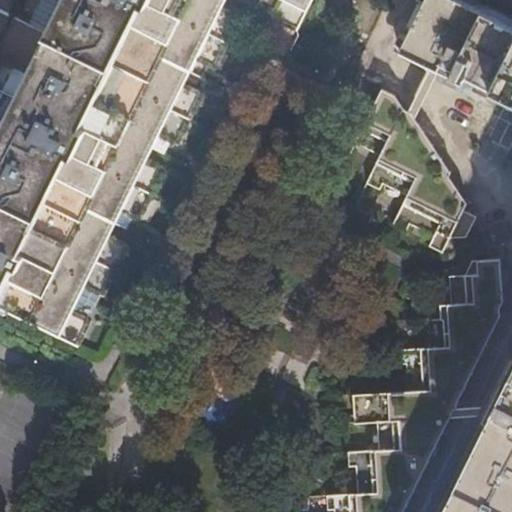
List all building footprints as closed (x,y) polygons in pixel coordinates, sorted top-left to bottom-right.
[(0,0),(0,308),(79,347),(93,319),(73,310),(85,285),(105,295),(130,245),(111,235),(124,209),(143,218),(168,169),(148,159),(161,134),(181,144),(206,91),(187,82),(199,56),(219,66),(243,17),(224,7),(227,0),(281,0),(274,15),(298,27),(311,0),(0,0)] [(491,406),(487,414),(453,482),(438,511),(511,511),(511,18),(487,7),(473,0),(426,0),(399,55),(426,69),(437,74),(451,81),(459,85),(491,101),(511,110),(511,363),(494,400),(491,406)] [(407,104),(415,115),(437,74),(426,69),(407,104)] [(415,115),(407,104),(398,90),(392,91),(384,87),(357,143),(382,155),(368,183),(381,189),(384,182),(409,195),(395,223),(409,230),(414,220),(437,233),(431,243),(445,250),(453,234),(468,231),(477,213),(443,160),(443,156),(415,115)] [(404,511),(452,416),(456,408),(504,312),(502,309),(506,302),(503,259),(476,262),(475,262),(474,262),(467,276),(450,279),(452,304),(440,306),(442,319),(430,319),(432,345),(400,347),(401,363),(409,363),(410,390),(360,394),(361,422),(381,422),(382,448),(351,449),(351,466),(360,465),(362,492),(329,495),(329,510),(339,509),(339,511),(404,511)] [(487,414),(491,406),(456,408),(452,416),(487,414)]
